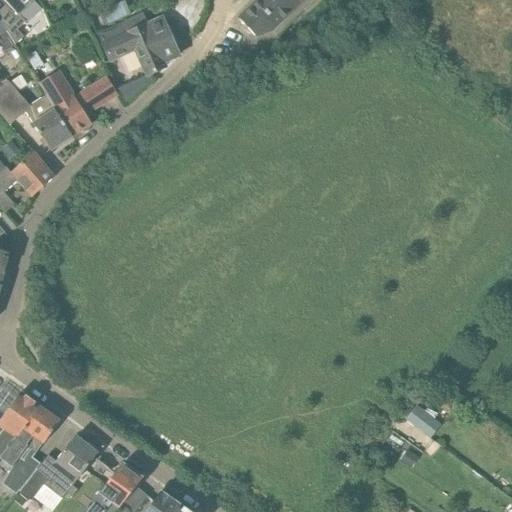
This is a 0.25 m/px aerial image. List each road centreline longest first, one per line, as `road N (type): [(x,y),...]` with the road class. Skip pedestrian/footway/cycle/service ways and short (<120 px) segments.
road 1 (residential): [(0,355),(8,284),(29,230),(66,178),(191,60),(219,0)]
road 2 (residential): [(0,356),(213,511)]
